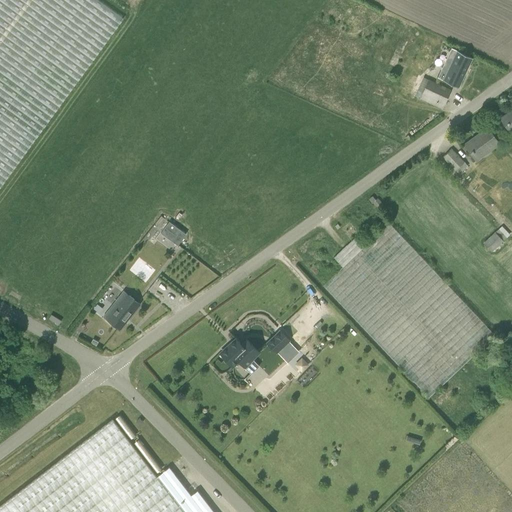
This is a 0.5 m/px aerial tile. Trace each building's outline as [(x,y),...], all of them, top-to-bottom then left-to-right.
[(0,0),(0,187),(123,19),(96,0),(0,0)] [(473,58),(457,51),(451,63),(445,60),(438,77),(437,77),(459,88),(460,87),(459,87),(463,79),(464,79),(463,78),(473,58)] [(415,97),(420,99),(442,109),(451,90),(423,78),(419,87),(415,85),(411,92),(415,94),(415,97)] [(511,110),(500,119),(510,132),(511,129),(511,110)] [(488,128),(464,145),(475,160),(499,143),(488,128)] [(451,149),(443,157),(459,174),(468,166),(451,149)] [(372,196),(369,199),(379,210),(384,206),(377,198),(375,200),(372,196)] [(186,234),(169,221),(161,233),(178,245),(186,234)] [(363,247),(343,267),(326,283),(429,397),(493,336),(389,223),(363,247)] [(492,252),(507,238),(498,229),(496,232),(495,231),(483,242),(492,252)] [(334,257),(343,267),(363,247),(354,238),(334,257)] [(120,329),(134,311),(140,304),(124,290),(117,299),(103,316),(120,329)] [(273,344),(282,354),(295,342),(286,332),(273,344)] [(245,366),(252,359),(259,352),(247,340),(242,345),(236,338),(220,353),(232,366),(239,360),(245,366)] [(184,511),(168,491),(157,477),(113,419),(0,506),(0,511),(184,511)] [(191,495),(180,481),(170,467),(157,477),(168,491),(184,511),(214,511),(213,510),(198,490),(191,495)]
